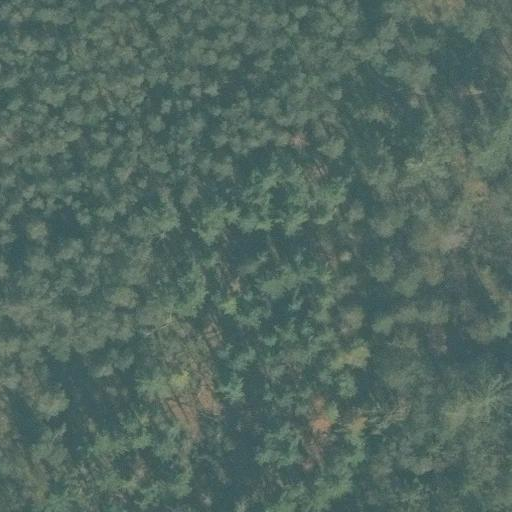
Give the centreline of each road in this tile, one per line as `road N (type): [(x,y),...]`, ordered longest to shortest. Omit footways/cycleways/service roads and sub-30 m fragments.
road 1 (track): [(363,365),(348,0)]
road 2 (track): [(350,37),(379,77),(434,89),(511,90)]
road 3 (track): [(511,356),(363,365)]
road 4 (track): [(229,511),(371,475)]
